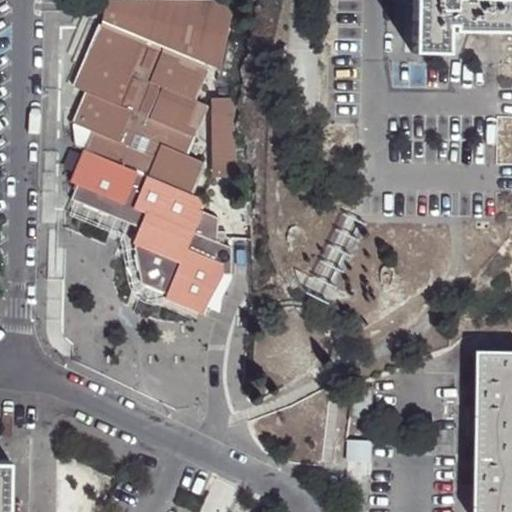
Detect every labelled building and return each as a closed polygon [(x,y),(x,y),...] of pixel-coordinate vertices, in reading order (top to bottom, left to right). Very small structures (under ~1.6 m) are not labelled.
[(187,96),(201,65),(216,72),(235,2),(153,0),(104,0),(99,26),(97,25),(71,88),(80,91),(68,121),(86,129),(79,146),(185,191),(197,159),(180,151),(199,102),(187,96)] [(511,0),(407,0),(407,49),(441,50),(441,22),(446,22),(446,28),(511,28),(511,0)] [(233,97),(208,97),(209,175),(234,174),(233,97)] [(201,214),(205,205),(80,154),(79,155),(73,171),(67,187),(76,189),(71,204),(137,231),(129,252),(141,294),(149,298),(202,321),(207,311),(224,280),(233,277),(229,251),(216,247),(216,238),(218,221),(201,214)] [(511,347),(473,347),(471,430),(511,430),(511,347)] [(511,511),(511,430),(471,430),(469,511),(511,511)]
